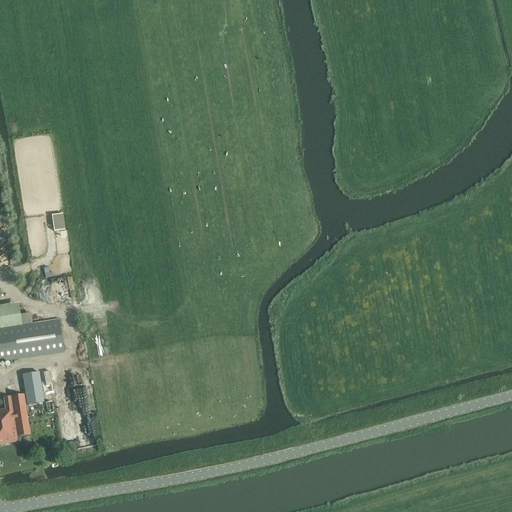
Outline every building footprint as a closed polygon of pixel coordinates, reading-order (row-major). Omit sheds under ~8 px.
[(52,216),(54,231),(65,230),(62,214),(52,216)] [(57,290),(69,288),(68,276),(55,278),(57,290)] [(21,305),(0,308),(0,328),(32,323),(31,316),(22,318),(21,305)] [(0,328),(0,361),(64,352),(59,320),(32,323),(0,328)] [(23,375),(28,405),(44,402),(39,372),(23,375)] [(0,444),(21,441),(20,437),(29,436),(24,394),(2,397),(4,409),(0,409),(0,444)] [(93,447),(93,419),(63,419),(63,447),(93,447)]
